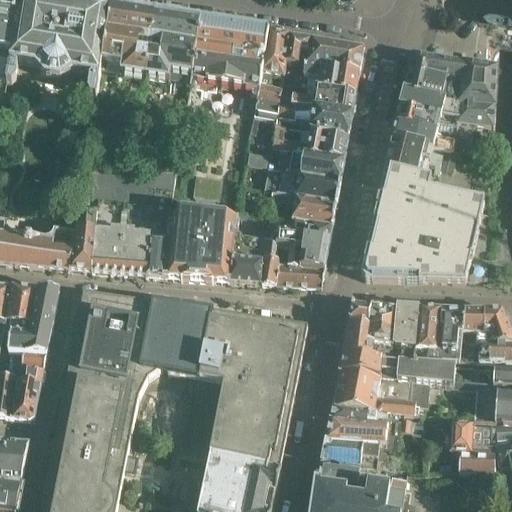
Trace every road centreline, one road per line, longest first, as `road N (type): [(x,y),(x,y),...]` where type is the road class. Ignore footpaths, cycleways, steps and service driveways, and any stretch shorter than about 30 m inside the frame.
road 1 (residential): [(340,292),(393,31)]
road 2 (residential): [(135,296),(333,319)]
road 3 (residential): [(198,0),(393,31)]
road 4 (residential): [(299,511),(333,319)]
road 5 (residential): [(511,308),(340,292)]
